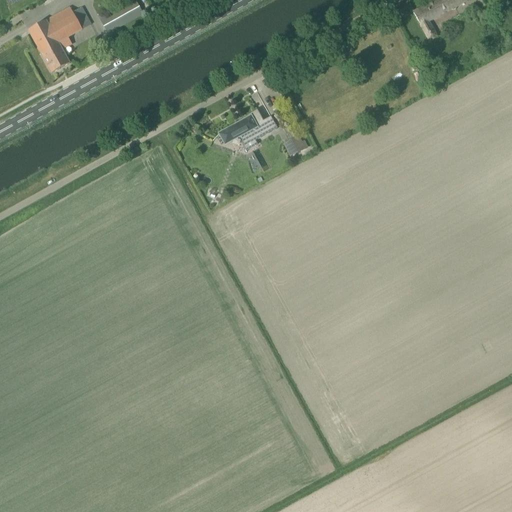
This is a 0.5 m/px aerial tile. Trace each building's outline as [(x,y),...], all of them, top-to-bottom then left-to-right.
[(98,17),(100,20),(103,25),(108,34),(143,15),(138,6),(135,0),(106,17),(104,14),(98,17)] [(435,0),(413,13),(425,36),(434,31),(430,22),(470,1),(469,0),(435,0)] [(70,8),(28,31),(52,74),(70,64),(58,44),(82,30),(91,25),(82,8),(73,13),(70,8)] [(223,132),(221,134),(225,142),(240,135),(244,145),(254,139),(255,141),(277,129),(271,117),(263,121),(257,110),(242,118),(243,121),(237,124),(226,130),(223,132)] [(289,124),(283,127),(286,134),(292,131),(289,124)] [(306,149),(303,142),(301,144),(298,138),(285,144),(291,157),(306,149)] [(254,153),(247,157),(254,171),(262,168),(254,153)]
